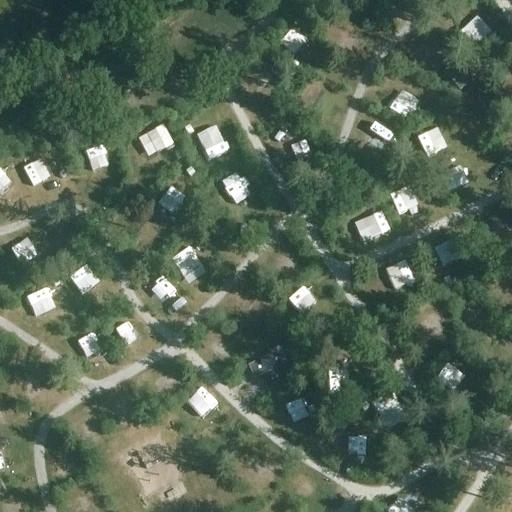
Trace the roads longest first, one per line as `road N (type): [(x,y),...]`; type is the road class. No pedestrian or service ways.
road 1 (track): [(444,0),(382,47),(329,166),(295,208),(445,450)]
road 2 (track): [(370,485),(239,403),(175,346),(70,401),(40,435),(42,469),(64,511)]
road 3 (track): [(175,346),(295,208),(241,126),(222,69),(276,0)]
road 4 (track): [(175,346),(134,304),(84,214),(49,210),(0,232)]
road 5 (track): [(336,275),(511,189)]
road 6 (track): [(325,511),(445,450)]
